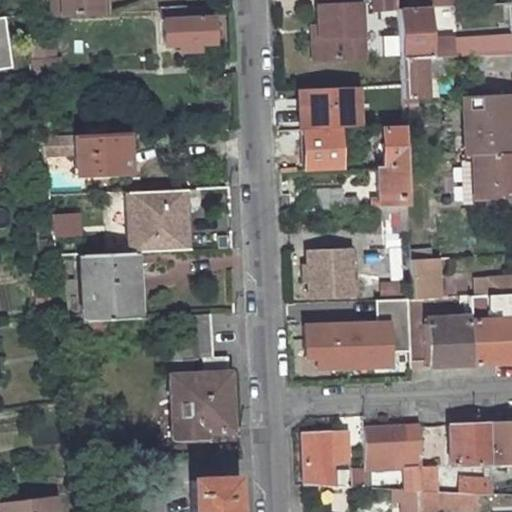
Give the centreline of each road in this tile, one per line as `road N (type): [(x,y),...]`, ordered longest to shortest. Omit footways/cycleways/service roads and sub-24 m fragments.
road 1 (residential): [(272,404),(251,0)]
road 2 (residential): [(511,393),(272,404)]
road 3 (unknown): [(164,511),(170,465),(243,462)]
